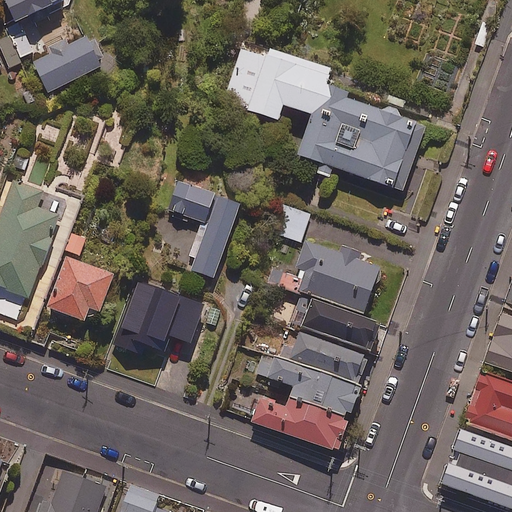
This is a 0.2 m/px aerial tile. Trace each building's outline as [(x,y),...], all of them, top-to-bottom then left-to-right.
[(7,0),(22,29),(74,3),(72,0),(7,0)] [(12,38),(21,60),(35,54),(26,33),(12,38)] [(49,49),(52,55),(35,63),(49,92),(108,64),(95,35),(70,47),(67,41),(49,49)] [(21,60),(12,38),(1,43),(12,69),(23,65),(21,60)] [(242,50),(223,106),(279,124),(283,111),(313,121),(299,162),(322,170),(319,178),(329,181),(332,173),(404,197),(426,133),(401,124),(400,116),(395,112),(388,112),(381,118),(347,106),(349,101),(326,94),(332,76),(271,55),(270,59),(242,50)] [(45,192),(12,181),(0,216),(0,311),(19,318),(27,295),(34,297),(61,215),(40,208),(45,192)] [(247,205),(181,182),(170,213),(209,228),(194,270),(220,280),(247,205)] [(311,213),(282,205),(274,234),(303,242),(311,213)] [(89,236),(74,231),(67,251),(82,256),(89,236)] [(299,269),(308,272),(302,289),(367,313),(384,267),(362,258),(364,253),(339,244),(336,251),(310,241),(299,269)] [(118,276),(70,257),(51,308),(89,322),(94,309),(104,313),(118,276)] [(208,306),(141,280),(116,344),(145,355),(148,345),(167,352),(173,336),(194,344),(208,306)] [(385,325),(316,301),(306,328),(375,352),(385,325)] [(511,321),(503,318),(486,366),(511,375),(511,321)] [(354,420),(366,387),(362,385),(372,358),(303,334),(293,362),(279,357),(271,378),(298,388),(294,398),(354,420)] [(511,388),(483,378),(465,427),(511,444),(511,388)] [(354,420),(294,398),(291,407),(263,397),(253,425),(342,456),(354,420)] [(511,454),(460,436),(442,485),(511,509),(511,454)] [(0,504),(14,466),(0,461),(0,504)] [(99,511),(108,488),(64,472),(50,511),(99,511)] [(162,498),(135,486),(124,511),(172,511),(158,506),(162,498)]
